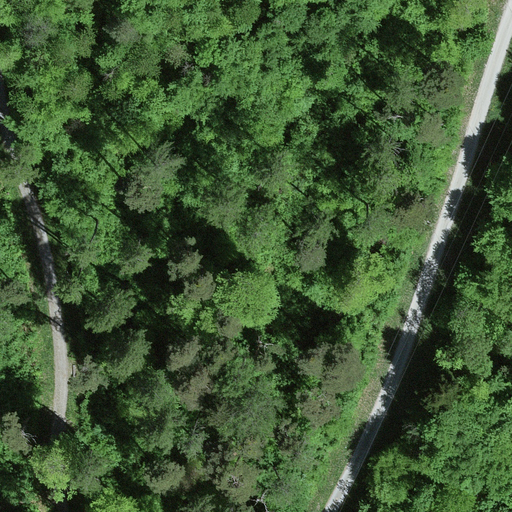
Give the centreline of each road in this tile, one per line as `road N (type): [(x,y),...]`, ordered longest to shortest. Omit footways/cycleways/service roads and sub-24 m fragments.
road 1 (track): [(511,17),(380,413),(330,511)]
road 2 (track): [(0,96),(57,323),(63,511)]
